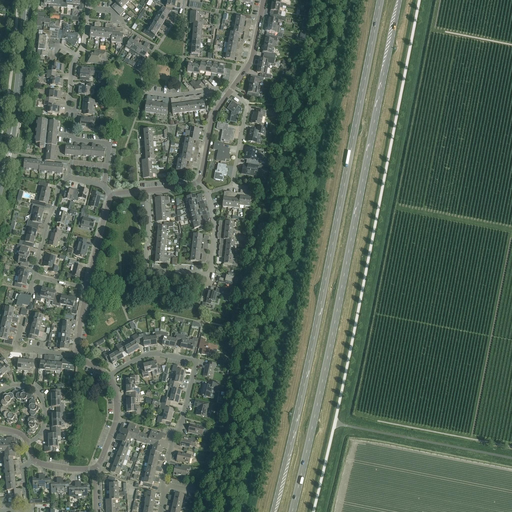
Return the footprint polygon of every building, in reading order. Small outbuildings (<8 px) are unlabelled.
[(53,7),(61,8),(61,0),(51,0),(51,5),(51,8),(50,9),(53,9),(53,7)] [(72,9),(73,0),(61,0),(61,8),(72,9)] [(75,7),(79,7),(79,10),(82,10),(83,4),(80,3),(79,0),(73,0),(72,9),(75,9),(75,7)] [(122,9),(126,5),(120,0),(117,0),(116,2),(116,3),(118,5),(120,7),(122,9)] [(176,3),(167,1),(166,6),(173,8),(172,10),(179,12),(180,9),(181,8),(180,7),(175,6),(176,3)] [(271,10),(270,11),(274,12),(273,15),(277,16),(281,17),(281,13),(282,12),(279,12),(280,8),(282,9),(283,6),(272,4),(271,10)] [(159,13),(172,21),(172,20),(172,19),(168,16),(169,13),(162,8),(159,13)] [(156,18),(164,22),(165,20),(170,22),(171,22),(172,21),(159,13),(156,18)] [(269,19),(268,25),(277,27),(278,20),(284,21),(285,17),(281,17),(277,16),(276,20),(270,19),(269,19)] [(153,22),(166,30),(167,29),(167,28),(162,25),(164,22),(156,18),(153,22)] [(166,30),(153,22),(150,27),(158,31),(160,29),(164,31),(165,31),(166,30)] [(158,31),(150,27),(148,25),(145,30),(147,31),(152,34),(151,36),(155,38),(155,37),(155,36),(158,31)] [(268,25),(267,31),(274,33),(273,37),(278,38),(282,38),(283,34),(279,33),(280,27),(277,27),(268,25)] [(38,49),(42,50),(41,56),(47,56),(48,43),(47,43),(48,39),(58,40),(58,31),(55,30),(55,32),(43,31),(42,36),(39,36),(38,49)] [(63,30),(62,39),(65,39),(65,41),(74,47),(77,42),(78,34),(73,33),(73,34),(66,33),(66,30),(63,30)] [(265,40),(264,46),(275,48),(276,42),(277,42),(278,38),(273,37),(269,36),(269,40),(265,39),(265,40)] [(129,53),(129,52),(138,37),(137,37),(136,37),(133,41),(131,40),(124,50),(129,53)] [(140,38),(138,37),(129,52),(134,55),(140,46),(137,44),(140,39),(140,38)] [(238,43),(238,39),(229,38),(228,43),(243,46),(243,44),(238,43)] [(142,47),(140,46),(134,55),(138,58),(147,43),(146,42),(145,43),(142,47)] [(147,43),(138,58),(142,60),(143,58),(144,59),(149,51),(146,50),(149,45),(149,44),(147,43)] [(262,47),(262,49),(263,50),(263,51),(263,52),(265,53),(267,53),(266,57),(267,57),(275,59),(276,54),(274,54),(275,48),(264,46),(263,46),(262,47)] [(200,49),(191,48),(191,54),(190,55),(190,56),(198,57),(198,55),(199,55),(200,49)] [(235,53),(236,50),(227,48),(226,54),(241,56),(241,55),(241,54),(235,53)] [(94,51),(94,55),(88,54),(87,63),(101,64),(101,59),(105,60),(106,52),(94,51)] [(259,59),(258,66),(268,68),(269,64),(274,65),(275,59),(267,57),(267,61),(263,60),(259,59)] [(47,75),(56,75),(56,72),(63,73),(64,65),(52,64),(52,71),(47,71),(47,75)] [(154,64),(152,77),(166,79),(168,66),(154,64)] [(258,66),(257,73),(260,74),(261,74),(264,74),(263,78),(264,78),(271,80),(272,76),(267,75),(268,68),(258,66)] [(88,81),(89,78),(89,75),(94,76),(95,68),(90,67),(90,69),(81,68),(80,77),(80,80),(88,81)] [(56,75),(47,75),(47,78),(51,79),(50,86),(62,87),(63,80),(55,79),(56,75)] [(250,81),(249,86),(260,88),(261,86),(258,85),(259,82),(263,83),(264,78),(263,78),(261,77),(260,77),(256,77),(255,81),(250,80),(250,81)] [(79,87),(78,94),(90,95),(90,88),(95,89),(95,85),(86,84),(86,88),(79,87)] [(248,92),(248,93),(253,93),(252,97),(258,99),(259,94),(257,94),(257,90),(260,91),(260,88),(249,86),(248,92)] [(44,101),(53,102),(53,99),(60,100),(61,92),(49,91),(49,98),(44,98),(44,101)] [(94,112),(93,111),(94,103),(95,103),(96,101),(83,100),(82,111),(84,111),(83,114),(94,115),(94,112)] [(229,100),(227,103),(230,105),(228,109),(232,112),(231,116),(230,116),(231,117),(230,122),(236,123),(238,112),(241,112),(242,109),(240,108),(239,109),(237,108),(238,106),(232,102),(229,100)] [(53,102),(44,101),(44,105),(48,106),(47,113),(59,114),(60,107),(53,106),(53,102)] [(259,127),(263,128),(264,124),(261,124),(262,117),(264,117),(265,112),(257,111),(256,114),(254,113),(253,118),(252,118),(251,123),(260,125),(259,127)] [(90,117),(90,118),(81,117),(80,127),(89,128),(89,125),(94,125),(95,117),(90,117)] [(44,148),(46,122),(38,121),(36,145),(40,145),(40,148),(44,148)] [(46,158),(46,161),(54,162),(54,159),(58,123),(50,122),(46,158)] [(228,125),(218,123),(217,129),(223,130),(221,141),(222,141),(222,142),(224,142),(228,142),(228,140),(233,141),(234,135),(233,135),(234,129),(227,128),(228,125)] [(263,128),(259,127),(257,127),(256,131),(250,130),(248,137),(249,137),(248,142),(257,143),(258,134),(265,135),(266,129),(263,128)] [(199,136),(185,133),(185,136),(189,136),(188,140),(194,141),(198,142),(199,136)] [(184,144),(199,147),(199,146),(198,145),(193,144),(194,141),(188,140),(185,139),(184,144)] [(218,151),(216,160),(225,162),(225,160),(229,160),(230,155),(229,155),(230,149),(223,148),(224,144),(214,143),(213,150),(218,151)] [(66,147),(65,155),(72,156),(81,157),(81,156),(104,158),(105,150),(95,149),(95,144),(92,144),(91,148),(81,147),(81,149),(73,148),(66,147)] [(246,152),(244,160),(247,160),(247,164),(248,164),(251,164),(259,166),(260,160),(257,159),(259,151),(257,151),(255,151),(255,150),(247,148),(246,153),(246,152)] [(182,155),(197,158),(197,156),(191,155),(192,151),(183,150),(182,155)] [(63,175),(63,167),(40,164),(40,163),(24,161),(23,170),(39,171),(39,172),(63,175)] [(215,171),(213,180),(222,181),(224,175),(226,176),(227,169),(226,169),(226,165),(218,164),(216,171),(215,171)] [(243,166),(242,174),(253,176),(254,172),(257,172),(258,169),(259,166),(251,164),(248,164),(247,167),(243,166)] [(41,186),(38,195),(49,197),(51,191),(46,190),(47,184),(39,182),(38,185),(41,186)] [(74,200),(77,190),(70,188),(70,191),(66,190),(63,199),(71,201),(71,199),(74,200)] [(77,190),(74,200),(78,201),(79,198),(86,200),(88,190),(81,188),(80,191),(77,190)] [(92,197),(90,206),(97,208),(100,197),(98,197),(99,193),(93,192),(91,197),(92,197)] [(33,204),(40,206),(44,207),(45,204),(47,204),(49,197),(38,195),(37,201),(33,200),(32,204),(33,204)] [(202,199),(188,203),(189,208),(198,206),(197,203),(202,202),(203,201),(202,199)] [(34,216),(42,218),(43,211),(39,210),(40,206),(33,204),(31,209),(35,210),(34,216)] [(205,210),(190,213),(191,219),(200,217),(199,213),(205,212),(205,211),(205,210)] [(60,212),(57,223),(64,225),(67,214),(60,212)] [(80,218),(83,219),(80,228),(81,226),(91,229),(91,231),(93,223),(94,224),(94,222),(94,220),(94,221),(87,219),(88,215),(81,213),(80,218)] [(42,218),(34,216),(29,215),(27,225),(34,227),(35,223),(40,224),(42,218)] [(204,227),(203,227),(202,224),(207,223),(208,222),(207,220),(193,224),(194,229),(197,229),(198,232),(205,230),(204,227)] [(157,233),(165,233),(166,230),(168,230),(168,227),(173,227),(173,223),(164,223),(163,227),(158,227),(157,233)] [(34,227),(27,225),(24,235),(35,238),(37,231),(33,230),(34,227)] [(51,234),(49,245),(57,247),(59,236),(61,236),(62,232),(54,230),(53,234),(51,234)] [(24,235),(24,238),(26,239),(25,241),(23,241),(22,245),(29,247),(30,243),(34,244),(35,238),(24,235)] [(78,247),(76,255),(81,256),(81,257),(82,257),(84,257),(86,250),(88,245),(85,245),(86,241),(79,239),(77,247),(78,247)] [(19,256),(27,258),(28,258),(30,253),(28,252),(29,248),(17,245),(15,255),(19,256)] [(44,266),(51,268),(50,271),(47,271),(58,274),(58,273),(56,273),(58,267),(53,266),(55,258),(58,258),(44,254),(46,255),(45,259),(44,266)] [(27,258),(19,256),(18,263),(21,264),(20,266),(28,268),(29,263),(26,262),(27,258)] [(233,259),(225,258),(224,264),(223,264),(223,266),(227,266),(227,264),(232,265),(233,259)] [(69,264),(74,265),(72,275),(67,274),(66,278),(74,280),(75,277),(79,278),(82,267),(78,266),(79,262),(70,260),(69,264)] [(16,277),(19,277),(27,279),(29,273),(25,272),(26,268),(19,267),(18,271),(20,271),(19,274),(17,274),(16,277)] [(228,275),(225,274),(224,279),(219,278),(218,282),(233,285),(236,274),(229,272),(228,275)] [(27,279),(19,277),(18,282),(15,281),(14,287),(21,288),(22,285),(26,286),(27,279)] [(41,299),(46,300),(49,290),(38,287),(35,301),(40,302),(41,299)] [(224,291),(222,290),(216,289),(215,293),(208,291),(206,299),(205,303),(210,304),(211,301),(215,302),(216,295),(219,296),(220,294),(221,294),(223,295),(224,291)] [(49,290),(46,300),(46,302),(49,303),(49,301),(52,301),(52,305),(55,306),(58,295),(54,294),(55,291),(49,290)] [(19,296),(18,300),(14,299),(18,300),(17,307),(21,307),(21,306),(22,304),(29,306),(32,294),(31,294),(30,297),(27,297),(28,293),(27,297),(25,296),(26,292),(25,292),(24,296),(20,295),(20,293),(17,293),(20,294),(19,295),(19,294),(19,296)] [(60,305),(66,306),(68,298),(58,295),(55,306),(60,307),(60,305)] [(68,298),(66,306),(72,307),(71,310),(76,311),(77,304),(75,303),(75,301),(74,300),(75,299),(74,299),(68,298)] [(4,312),(3,317),(18,321),(18,319),(17,319),(12,317),(13,314),(4,312)] [(2,323),(1,328),(15,331),(15,330),(15,329),(10,328),(11,325),(2,323)] [(40,332),(31,330),(30,335),(29,335),(28,339),(35,340),(36,337),(38,337),(40,332)] [(156,340),(160,340),(160,332),(153,333),(153,337),(149,337),(151,346),(152,347),(153,346),(154,346),(157,346),(156,340)] [(162,346),(168,347),(170,338),(167,337),(167,333),(160,332),(160,340),(163,341),(162,346)] [(8,335),(0,333),(0,339),(6,341),(5,344),(12,346),(13,341),(13,340),(8,338),(8,335)] [(137,345),(140,343),(137,335),(137,334),(132,337),(133,339),(128,342),(134,352),(139,349),(137,345)] [(144,347),(151,346),(149,337),(146,338),(145,334),(137,335),(140,343),(143,342),(144,347)] [(179,343),(179,342),(180,335),(175,334),(174,339),(170,338),(168,347),(174,348),(176,342),(179,343)] [(181,348),(186,349),(189,340),(185,339),(186,336),(180,335),(179,342),(182,343),(181,348)] [(192,351),(194,345),(196,346),(198,339),(193,338),(192,341),(189,340),(186,349),(192,351)] [(203,347),(202,355),(207,356),(207,355),(210,356),(211,354),(216,355),(218,347),(204,343),(205,340),(201,339),(199,347),(203,347)] [(134,352),(128,342),(123,345),(121,343),(119,345),(125,356),(128,354),(129,355),(134,352)] [(114,354),(118,362),(123,358),(123,357),(125,356),(119,345),(116,346),(117,349),(112,352),(113,354),(114,354)] [(114,354),(113,354),(112,352),(110,354),(109,353),(107,354),(106,352),(103,354),(108,362),(110,360),(113,365),(118,362),(114,354)] [(40,361),(39,361),(38,370),(40,370),(45,371),(46,356),(45,355),(44,356),(44,361),(40,361)] [(18,366),(17,370),(24,371),(25,360),(20,360),(20,359),(15,359),(15,366),(18,366)] [(29,361),(25,360),(24,371),(30,371),(30,367),(33,368),(34,360),(29,360),(29,361)] [(149,363),(152,372),(155,371),(156,375),(162,373),(160,365),(157,366),(156,362),(149,363)] [(0,363),(0,372),(2,375),(6,373),(7,373),(10,375),(13,373),(6,365),(3,367),(1,363),(0,363)] [(152,372),(149,363),(143,365),(144,369),(141,370),(143,378),(149,377),(148,373),(152,372)] [(206,365),(203,376),(211,378),(214,367),(215,368),(216,364),(209,363),(209,365),(206,365)] [(175,376),(184,378),(186,372),(181,370),(182,367),(174,365),(172,371),(176,372),(175,376)] [(126,380),(126,386),(135,386),(135,382),(139,382),(139,376),(130,376),(131,379),(126,380)] [(169,384),(177,386),(178,383),(183,384),(184,378),(175,376),(174,379),(170,379),(169,384)] [(202,389),(201,395),(209,398),(212,388),(215,389),(217,384),(215,383),(210,382),(209,382),(208,386),(202,384),(201,388),(202,389)] [(177,386),(169,384),(168,391),(172,392),(171,395),(180,397),(181,391),(177,390),(177,386)] [(135,386),(126,386),(125,386),(125,387),(125,389),(126,389),(126,396),(139,396),(139,390),(135,390),(135,386)] [(13,396),(16,397),(15,397),(17,399),(19,400),(21,399),(21,400),(24,400),(26,399),(28,400),(30,398),(31,396),(30,393),(27,393),(26,391),(23,390),(21,391),(21,394),(18,393),(17,391),(14,390),(12,391),(12,393),(13,396)] [(52,401),(60,401),(60,397),(62,397),(61,391),(51,391),(51,394),(52,401)] [(1,408),(1,409),(2,409),(7,410),(5,406),(7,405),(7,403),(8,403),(10,402),(10,400),(13,398),(13,396),(12,393),(9,393),(7,394),(5,394),(3,395),(2,398),(3,400),(1,401),(1,403),(3,407),(1,408)] [(162,403),(170,405),(171,402),(178,404),(180,397),(171,395),(170,399),(163,397),(162,403)] [(33,415),(35,414),(36,412),(38,411),(39,408),(37,406),(35,405),(35,403),(34,401),(35,398),(33,396),(31,396),(30,398),(28,400),(29,402),(29,404),(30,406),(29,406),(28,408),(30,411),(29,413),(31,415),(33,415)] [(126,406),(135,406),(135,402),(139,402),(139,396),(126,396),(126,406)] [(198,408),(196,415),(205,417),(207,410),(208,410),(209,404),(196,400),(194,407),(198,408)] [(60,401),(52,401),(52,407),(56,407),(56,411),(64,411),(64,404),(61,404),(60,401)] [(170,405),(162,403),(160,410),(164,411),(164,414),(172,416),(174,410),(169,409),(170,405)] [(136,410),(135,406),(126,406),(127,412),(131,412),(131,415),(140,415),(140,410),(136,410)] [(2,414),(3,414),(3,416),(5,418),(7,418),(6,421),(8,423),(10,424),(12,423),(15,423),(17,422),(17,419),(16,417),(14,416),(12,414),(10,414),(9,414),(9,413),(6,412),(7,410),(2,409),(1,409),(0,411),(2,414)] [(52,421),(61,421),(61,416),(64,416),(64,411),(56,411),(57,414),(52,414),(52,421)] [(33,415),(31,415),(30,418),(28,419),(27,422),(29,424),(28,426),(29,428),(29,430),(30,433),(33,433),(35,432),(35,430),(38,429),(38,426),(37,424),(34,423),(35,421),(35,420),(36,419),(37,417),(35,414),(33,415)] [(172,416),(164,414),(163,418),(158,417),(157,423),(170,426),(172,416)] [(52,431),(60,431),(60,427),(61,427),(61,423),(64,423),(64,421),(61,421),(52,421),(52,427),(52,431)] [(190,423),(188,433),(202,436),(205,427),(190,423)] [(116,440),(122,442),(128,444),(130,439),(132,438),(137,440),(139,433),(140,431),(135,430),(136,426),(129,424),(128,428),(129,428),(128,432),(124,431),(125,426),(121,425),(119,432),(121,433),(120,435),(118,434),(116,440)] [(136,442),(142,443),(146,429),(145,429),(144,429),(142,434),(139,433),(137,440),(136,442)] [(165,439),(167,435),(159,433),(159,435),(156,434),(157,432),(152,430),(149,436),(150,436),(148,443),(153,444),(154,446),(153,451),(153,452),(159,453),(160,453),(161,454),(163,448),(167,449),(168,442),(164,441),(164,443),(159,442),(161,437),(165,439)] [(48,441),(57,441),(57,437),(60,437),(60,431),(52,431),(52,434),(48,434),(48,441)] [(182,437),(180,446),(189,448),(189,445),(194,447),(196,439),(191,438),(191,439),(182,437)] [(0,438),(0,451),(4,451),(6,453),(6,458),(13,458),(15,458),(14,452),(19,452),(18,445),(13,445),(14,446),(9,447),(9,442),(14,442),(14,438),(7,438),(7,441),(4,441),(4,438),(0,438)] [(57,441),(48,441),(49,446),(44,446),(45,452),(55,452),(55,447),(58,447),(57,441)] [(130,445),(128,444),(122,442),(121,445),(116,443),(115,444),(114,445),(128,450),(130,445)] [(126,455),(128,450),(114,445),(114,446),(114,447),(119,449),(118,452),(126,455)] [(153,451),(151,451),(150,456),(164,460),(164,459),(164,457),(159,456),(160,453),(159,453),(153,452),(153,451)] [(178,453),(176,461),(189,464),(191,456),(193,456),(193,452),(187,451),(186,454),(178,453)] [(124,460),(126,455),(118,452),(117,455),(112,453),(111,453),(110,455),(124,460)] [(115,459),(114,462),(122,465),(124,460),(110,455),(110,456),(110,457),(115,459)] [(107,465),(121,470),(122,465),(114,462),(113,465),(108,463),(107,464),(107,465)] [(147,467),(162,470),(162,469),(162,468),(156,467),(157,464),(148,462),(147,467)] [(121,470),(107,465),(106,466),(107,467),(112,469),(110,472),(119,476),(121,470)] [(175,467),(173,475),(185,478),(187,470),(189,471),(189,467),(182,465),(181,469),(175,467)] [(145,477),(159,481),(160,480),(159,479),(154,477),(155,474),(146,472),(145,477)] [(33,489),(42,489),(42,475),(39,475),(39,479),(30,479),(30,485),(33,485),(33,489)] [(42,489),(51,489),(51,483),(51,479),(45,479),(45,475),(42,475),(42,489)] [(159,481),(145,477),(143,487),(151,488),(153,482),(158,483),(159,482),(159,481)] [(51,493),(60,493),(60,479),(57,479),(57,483),(51,483),(51,489),(51,493)] [(62,493),(69,493),(69,487),(69,483),(63,483),(63,479),(60,479),(60,493),(60,497),(62,497),(62,493)] [(81,482),(78,483),(78,497),(87,497),(87,492),(90,492),(90,486),(81,487),(81,482)] [(75,487),(69,487),(69,493),(69,497),(78,497),(78,483),(75,483),(75,487)] [(173,504),(182,506),(183,501),(168,498),(168,499),(169,500),(174,501),(173,504)]
